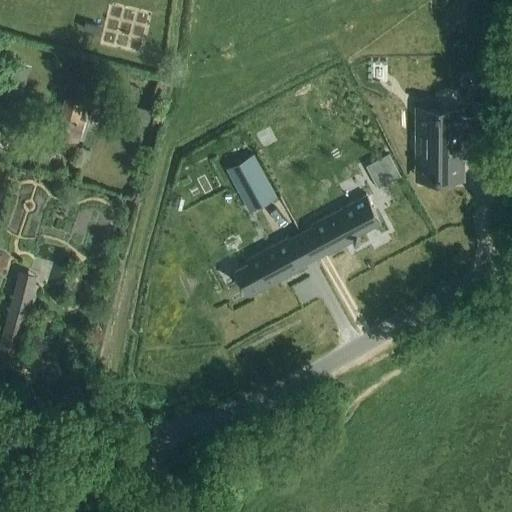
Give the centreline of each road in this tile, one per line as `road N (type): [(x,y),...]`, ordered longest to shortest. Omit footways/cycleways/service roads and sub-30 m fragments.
road 1 (tertiary): [(159,436),(266,399),(511,262)]
road 2 (tertiary): [(0,449),(159,436)]
